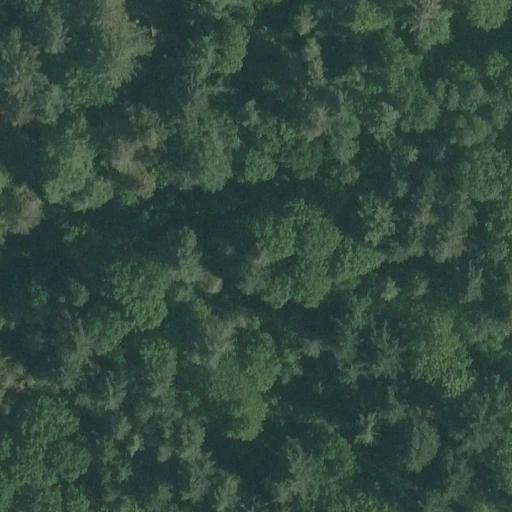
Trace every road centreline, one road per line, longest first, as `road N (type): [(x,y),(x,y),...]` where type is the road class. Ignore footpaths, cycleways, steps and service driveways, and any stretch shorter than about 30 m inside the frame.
road 1 (unclassified): [(0,225),(511,83)]
road 2 (track): [(419,511),(374,224),(383,189),(367,123)]
